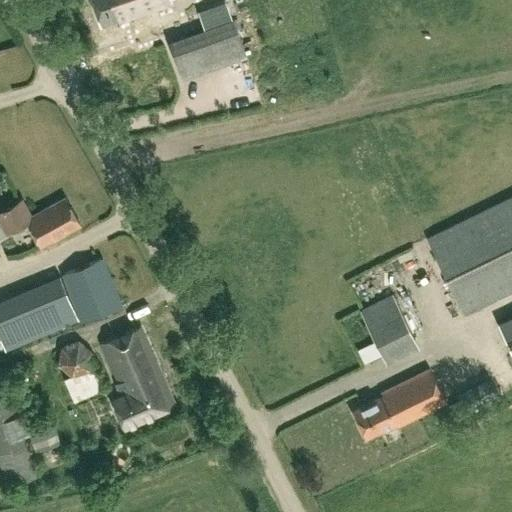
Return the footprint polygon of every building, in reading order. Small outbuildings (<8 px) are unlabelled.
[(91,0),(102,27),(169,2),(168,0),(91,0)] [(246,54),(233,18),(169,40),(182,77),(183,78),(247,56),(246,54)] [(511,193),(426,236),(426,237),(464,315),(511,291),(511,193)] [(80,224),(65,197),(34,214),(33,213),(31,214),(22,198),(0,210),(0,222),(6,233),(28,222),(41,245),(80,224)] [(120,304),(101,257),(64,273),(82,319),(120,304)] [(60,275),(0,300),(0,335),(6,349),(79,319),(60,275)] [(391,292),(359,309),(387,362),(419,345),(391,292)] [(511,315),(498,322),(511,351),(511,315)] [(175,403),(142,324),(101,342),(117,381),(116,382),(121,394),(113,397),(124,424),(175,403)] [(93,358),(94,351),(79,338),(61,345),(58,364),(74,401),(105,387),(93,358)] [(382,395),(352,409),(366,436),(396,421),(397,425),(446,401),(429,367),(381,391),(382,395)] [(35,476),(5,381),(0,382),(0,460),(7,484),(35,476)] [(55,431),(31,439),(36,450),(59,442),(55,431)]
